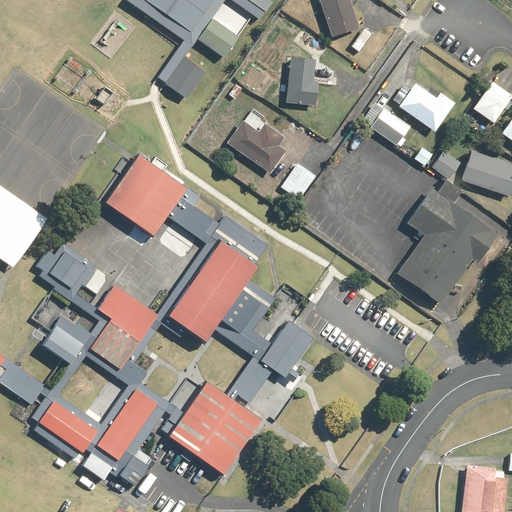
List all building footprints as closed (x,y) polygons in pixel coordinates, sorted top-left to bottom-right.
[(120,0),(173,33),(141,82),(175,103),(199,66),(182,56),(191,42),(217,58),(229,39),(194,16),(204,0),(120,0)] [(356,29),(345,0),(313,0),(328,39),(356,29)] [(303,28),(294,40),(317,57),(325,46),(303,28)] [(308,107),(312,107),(314,83),(310,82),(312,62),(287,59),(285,80),(283,104),(308,107)] [(469,109),(489,123),(506,99),(486,85),(469,109)] [(433,94),(430,99),(412,86),(396,110),(430,134),(442,117),(451,105),(433,94)] [(101,107),(110,93),(101,88),(93,102),(101,107)] [(393,146),(406,128),(380,109),(367,127),(393,146)] [(511,116),(498,135),(511,144),(511,116)] [(239,123),(224,144),(266,175),(281,154),(274,149),(281,140),(260,125),(254,134),(239,123)] [(418,147),(409,159),(421,168),(430,156),(418,147)] [(511,168),(468,155),(459,183),(506,197),(511,177),(511,168)] [(270,247),(225,216),(217,228),(190,210),(198,199),(135,156),(102,203),(150,236),(163,218),(202,245),(156,312),(115,284),(83,331),(61,316),(38,348),(66,367),(74,355),(123,389),(101,421),(57,391),(30,430),(107,482),(161,402),(137,386),(124,377),(130,367),(163,320),(200,345),(211,329),(252,357),(227,395),(204,380),(164,439),(220,477),(260,419),(242,407),(268,368),(284,378),(313,336),(288,320),(270,346),(249,332),(267,306),(242,288),(270,247)] [(295,166),(279,188),(297,201),(313,180),(295,166)] [(496,211),(431,168),(401,213),(415,223),(389,261),(439,295),(496,211)] [(96,267),(62,244),(39,279),(72,301),(96,267)] [(48,389),(7,358),(0,368),(0,382),(32,408),(48,389)] [(500,511),(503,481),(489,480),(490,470),(463,468),(458,511),(500,511)]
